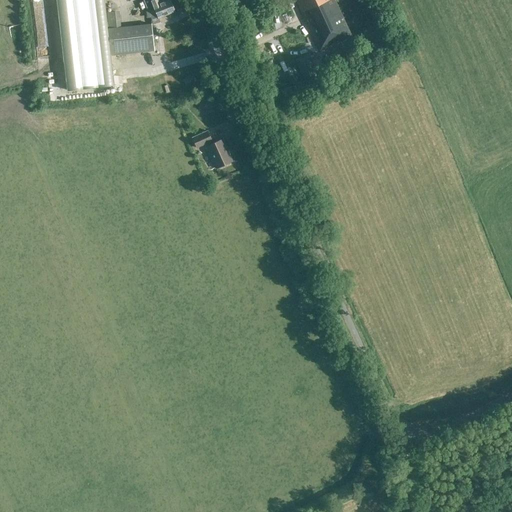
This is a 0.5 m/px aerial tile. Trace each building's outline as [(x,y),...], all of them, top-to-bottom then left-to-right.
[(118,12),(105,13),(103,0),(57,0),(66,90),(114,85),(110,55),(153,50),(151,24),(120,27),(118,12)] [(150,10),(150,21),(175,12),(170,0),(167,0),(159,3),(158,0),(142,0),(147,10),(150,10)] [(295,0),(319,51),(351,36),(335,1),(335,0),(295,0)] [(339,49),(347,65),(362,58),(354,42),(339,49)] [(45,46),(42,45),(40,50),(36,48),(34,55),(43,57),(45,46)] [(308,55),(295,60),(307,88),(320,82),(308,55)] [(337,69),(333,60),(325,64),(330,72),(337,69)] [(186,86),(196,82),(193,75),(190,77),(189,76),(183,79),(186,86)] [(212,143),(207,131),(192,138),(196,148),(204,144),(215,169),(232,161),(222,139),(212,143)]
